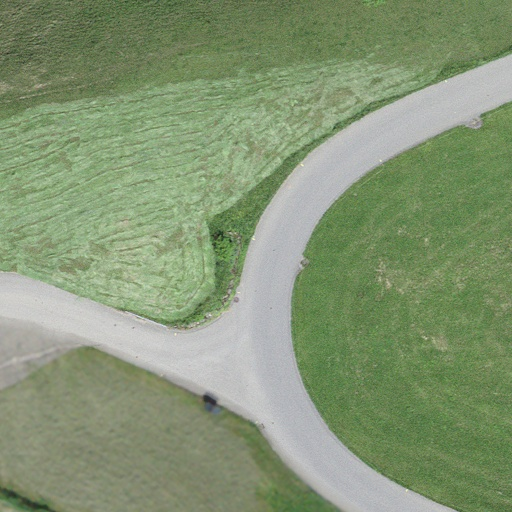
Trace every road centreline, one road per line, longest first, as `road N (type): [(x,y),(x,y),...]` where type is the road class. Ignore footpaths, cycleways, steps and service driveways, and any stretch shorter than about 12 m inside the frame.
road 1 (unclassified): [(511,87),(340,159),(301,193),(258,283),(251,362)]
road 2 (unclassified): [(251,362),(0,311)]
road 3 (unclassified): [(251,362),(295,440),(382,511)]
